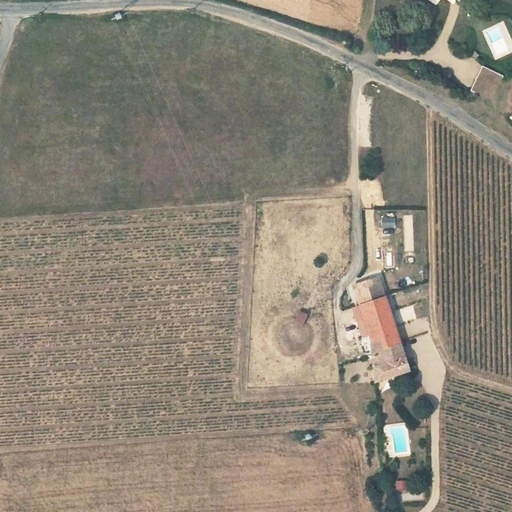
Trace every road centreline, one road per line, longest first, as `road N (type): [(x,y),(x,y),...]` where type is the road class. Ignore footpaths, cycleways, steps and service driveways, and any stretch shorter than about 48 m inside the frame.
road 1 (residential): [(358,64),(225,12),(147,2),(9,11)]
road 2 (residential): [(358,64),(357,232),(366,262),(334,297)]
road 3 (residential): [(511,157),(358,64)]
road 4 (track): [(420,511),(431,502),(433,384)]
